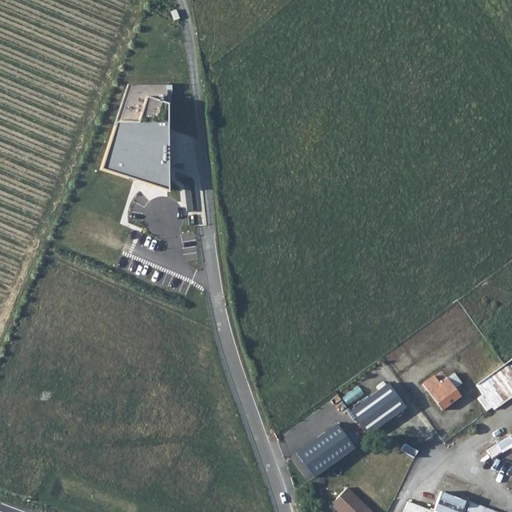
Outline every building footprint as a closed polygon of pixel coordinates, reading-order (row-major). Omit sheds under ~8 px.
[(129,85),(117,123),(137,123),(145,97),(167,104),(167,85),(129,85)] [(117,123),(101,170),(167,191),(167,104),(145,97),(137,123),(117,123)] [(511,393),(511,359),(476,385),(492,408),(511,393)] [(460,396),(446,377),(439,383),(433,375),(422,384),(427,391),(441,410),(460,396)] [(388,383),(350,410),(367,434),(404,407),(388,383)] [(334,424),(294,452),(312,477),(352,449),(334,424)] [(511,429),(485,445),(493,458),(511,446),(511,429)] [(330,504),(338,511),(371,511),(346,488),(330,504)] [(440,492),(433,511),(434,511),(460,511),(464,501),(440,492)] [(434,511),(433,511),(407,502),(403,511),(434,511)] [(465,511),(495,511),(469,502),(465,511)]
